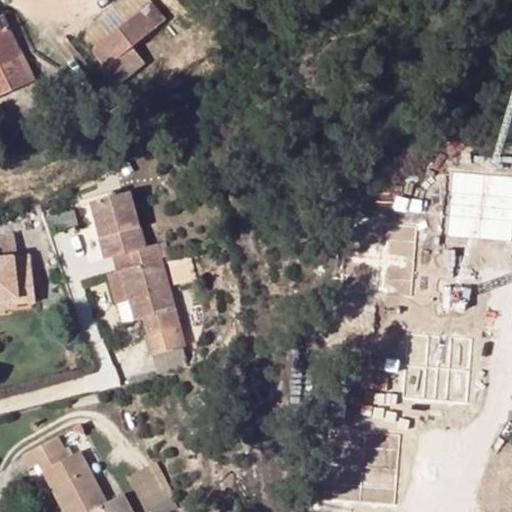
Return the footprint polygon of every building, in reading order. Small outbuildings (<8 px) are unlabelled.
[(164,21),(151,6),(94,51),(106,67),(118,83),(138,68),(125,52),(164,21)] [(21,56),(0,17),(0,95),(29,81),(17,58),(21,56)] [(129,194),(91,204),(97,227),(105,259),(111,258),(144,249),(129,194)] [(97,227),(91,204),(83,206),(90,229),(97,227)] [(46,227),(39,208),(32,211),(39,230),(46,227)] [(43,254),(54,250),(48,234),(37,238),(43,254)] [(0,302),(17,301),(18,306),(36,304),(32,271),(21,273),(19,256),(16,239),(0,240),(0,302)] [(157,246),(144,249),(111,258),(115,272),(120,271),(161,260),(157,246)] [(59,266),(54,250),(43,254),(48,269),(59,266)] [(32,271),(30,255),(19,256),(21,273),(32,271)] [(184,346),(161,260),(120,271),(127,296),(134,321),(149,317),(155,336),(145,339),(150,356),(184,346)] [(184,346),(150,356),(157,379),(191,370),(184,346)] [(30,470),(38,466),(63,451),(57,438),(23,457),(30,470)] [(38,466),(42,474),(68,459),(63,451),(38,466)] [(92,511),(105,505),(77,454),(68,459),(42,474),(62,511),(92,511)] [(149,511),(170,511),(181,507),(159,460),(132,473),(149,511)] [(92,511),(132,511),(123,494),(105,505),(92,511)]
